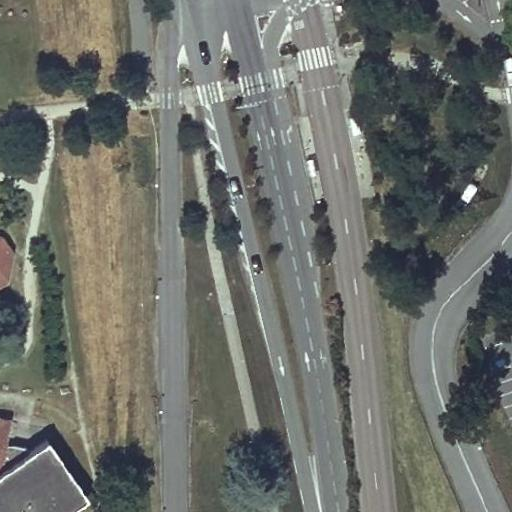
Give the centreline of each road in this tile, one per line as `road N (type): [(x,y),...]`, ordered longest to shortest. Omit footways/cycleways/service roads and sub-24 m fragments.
road 1 (primary): [(191,3),(320,511)]
road 2 (primary): [(191,3),(179,9),(167,53),(176,511)]
road 3 (primary): [(322,511),(323,410),(261,80)]
road 4 (residential): [(511,227),(433,329),(440,400),(489,511)]
